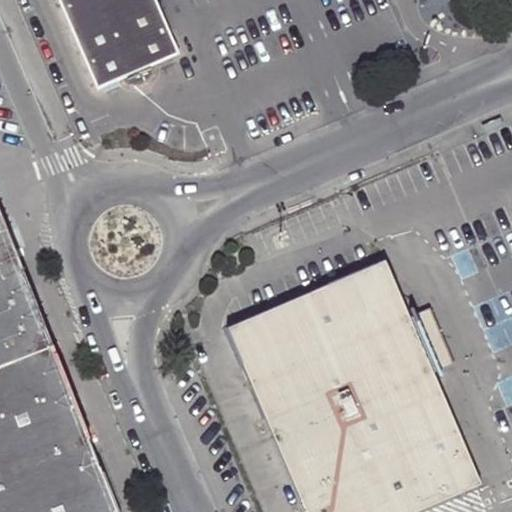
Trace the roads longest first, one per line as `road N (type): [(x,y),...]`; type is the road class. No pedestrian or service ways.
road 1 (unclassified): [(257,184),(480,89)]
road 2 (unclassified): [(0,46),(72,219)]
road 3 (unclassified): [(78,275),(145,404)]
